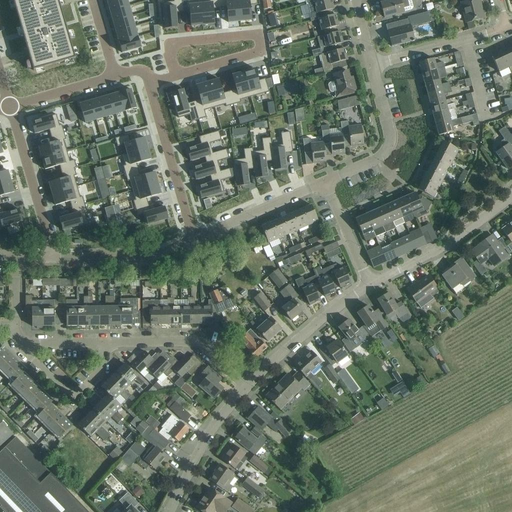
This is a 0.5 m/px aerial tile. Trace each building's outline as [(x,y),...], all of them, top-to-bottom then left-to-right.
[(61,0),(17,0),(34,60),(77,48),(61,0)] [(127,0),(108,0),(107,0),(110,11),(129,5),(127,0)] [(174,0),(175,2),(162,3),(164,16),(165,29),(177,27),(176,12),(182,12),(181,0),(174,0)] [(189,0),(181,0),(182,12),(189,11),(191,26),(203,25),(200,0),(193,0),(189,0)] [(200,0),(203,25),(214,24),(213,9),(220,8),(218,0),(200,0)] [(218,0),(220,8),(226,7),(228,22),(240,21),(237,0),(218,0)] [(237,0),(240,21),(252,20),(250,5),(257,4),(256,0),(237,0)] [(262,7),(263,15),(266,14),(265,8),(271,7),(269,0),(262,0),(264,7),(262,7)] [(320,18),(320,19),(335,14),(333,15),(331,6),(333,5),(331,0),(321,0),(314,2),(306,4),(310,20),(320,18)] [(389,0),(380,3),(384,18),(404,12),(404,11),(411,9),(413,7),(410,0),(389,0)] [(469,0),(460,2),(463,13),(466,23),(484,18),(482,9),(480,9),(479,6),(481,5),(479,0),(469,0)] [(129,5),(110,11),(113,21),(132,16),(129,5)] [(388,30),(392,47),(414,41),(410,25),(412,25),(412,27),(430,22),(427,12),(407,17),(408,19),(387,24),(388,30)] [(277,25),(273,14),(267,15),(271,27),(277,25)] [(317,38),(323,36),(340,31),(338,32),(335,23),(337,22),(335,14),(320,19),(318,19),(321,31),(323,31),(324,36),(317,38)] [(132,16),(113,21),(116,32),(135,26),(132,16)] [(135,26),(116,32),(119,42),(138,36),(135,26)] [(319,55),(327,53),(344,48),(342,49),(340,40),(342,39),(340,31),(323,36),(317,38),(322,54),(319,55)] [(138,36),(119,42),(122,53),(141,47),(138,36)] [(319,55),(324,72),(347,66),(345,57),(346,56),(344,48),(327,53),(319,55)] [(502,52),(509,67),(511,65),(511,48),(502,52)] [(454,53),(456,63),(462,62),(459,51),(454,53)] [(502,52),(492,57),(494,63),(499,72),(502,77),(510,73),(508,68),(509,67),(502,52)] [(419,62),(422,73),(436,69),(444,67),(442,61),(435,63),(433,58),(419,62)] [(255,68),(243,72),(250,97),(269,92),(265,80),(265,79),(258,81),(255,68)] [(422,73),(424,83),(439,79),(436,69),(422,73)] [(334,91),(335,93),(336,98),(353,94),(352,88),(354,87),(353,81),(350,81),(347,70),(334,74),(335,80),(330,82),(328,83),(328,85),(329,90),(331,92),(333,92),(334,91)] [(236,90),(229,91),(233,104),(240,102),(240,100),(250,97),(243,72),(232,75),(236,90)] [(219,79),(207,82),(215,107),(225,104),(226,106),(233,104),(229,91),(223,93),(219,79)] [(424,83),(427,94),(450,88),(449,82),(441,84),(439,79),(424,83)] [(200,100),(194,102),(199,119),(206,117),(204,110),(215,107),(207,82),(196,85),(200,100)] [(427,94),(430,104),(445,100),(443,94),(451,92),(450,88),(427,94)] [(131,89),(120,92),(125,111),(136,108),(131,89)] [(183,89),(171,93),(178,118),(189,115),(191,121),(199,119),(194,102),(187,103),(183,89)] [(120,92),(110,95),(115,114),(125,111),(120,92)] [(465,94),(468,105),(473,103),(471,93),(465,94)] [(110,95),(100,98),(106,117),(115,114),(110,95)] [(313,105),(311,97),(304,99),(306,106),(313,105)] [(356,97),(350,98),(352,106),(359,105),(356,97)] [(100,98),(90,101),(96,120),(106,117),(100,98)] [(346,99),(337,101),(339,110),(348,107),(346,99)] [(430,104),(433,114),(454,109),(454,108),(455,108),(454,103),(446,105),(445,100),(430,104)] [(90,101),(79,104),(85,123),(96,120),(90,101)] [(78,120),(73,103),(66,105),(70,122),(78,120)] [(433,114),(436,125),(457,119),(454,109),(433,114)] [(56,114),(31,122),(34,134),(49,129),(51,136),(64,132),(62,125),(59,125),(56,114)] [(457,119),(436,125),(438,135),(454,131),(452,126),(472,121),(473,126),(479,124),(476,114),(457,119)] [(340,122),(342,134),(344,148),(351,147),(351,145),(364,144),(361,125),(349,127),(348,121),(340,122)] [(502,148),(496,153),(508,169),(511,166),(511,148),(510,146),(511,143),(511,136),(505,127),(498,131),(504,139),(501,141),(500,146),(502,148)] [(321,131),(323,142),(325,156),(332,155),(332,154),(345,152),(344,148),(342,134),(330,135),(329,130),(321,131)] [(188,148),(187,149),(190,161),(204,156),(213,154),(209,142),(221,139),(218,131),(199,136),(201,145),(188,148)] [(53,142),(38,146),(42,158),(67,151),(63,139),(66,138),(64,132),(51,136),(53,142)] [(283,145),(271,146),(273,160),(274,170),(286,168),(284,153),(293,152),(291,141),(290,132),(282,133),(283,145)] [(128,134),(115,138),(117,146),(124,144),(127,154),(148,148),(145,137),(130,141),(128,134)] [(264,150),(252,152),(254,169),(255,178),(268,176),(266,162),(267,161),(273,160),(271,146),(270,138),(263,139),(264,150)] [(302,139),(306,165),(314,164),(313,163),(326,161),(325,156),(323,142),(311,144),(310,138),(302,139)] [(443,141),(438,151),(454,159),(459,150),(443,141)] [(128,165),(123,166),(125,173),(138,170),(136,163),(151,159),(148,148),(127,154),(125,155),(128,165)] [(246,159),(233,160),(235,172),(237,186),(249,184),(247,170),(253,169),(254,169),(252,152),(252,148),(245,149),(246,159)] [(206,163),(192,167),(195,179),(210,175),(220,172),(217,160),(229,157),(227,150),(213,154),(204,156),(206,163)] [(67,151),(42,158),(45,169),(59,165),(61,172),(74,168),(76,167),(74,160),(70,161),(67,151)] [(438,151),(433,161),(449,169),(454,159),(438,151)] [(433,161),(428,170),(444,179),(449,169),(433,161)] [(63,178),(49,182),(52,194),(77,186),(74,175),(76,174),(74,168),(61,172),(63,178)] [(212,182),(197,186),(201,198),(224,192),(220,180),(232,176),(230,169),(220,172),(210,175),(212,182)] [(0,184),(11,181),(8,170),(0,172),(0,184)] [(138,170),(125,173),(127,181),(132,179),(135,189),(158,183),(155,172),(140,176),(138,170)] [(428,170),(423,180),(439,188),(444,179),(428,170)] [(110,196),(105,179),(98,181),(103,198),(110,196)] [(439,188),(423,180),(418,189),(434,198),(439,188)] [(11,181),(0,184),(0,203),(2,203),(0,197),(0,196),(14,192),(11,181)] [(138,199),(133,201),(135,208),(148,204),(146,198),(161,194),(158,183),(135,189),(138,199)] [(77,186),(52,194),(55,205),(70,201),(71,207),(84,204),(82,197),(80,197),(77,186)] [(415,192),(405,197),(412,213),(414,218),(419,216),(416,211),(422,208),(426,210),(431,201),(422,197),(419,202),(415,192)] [(405,223),(411,220),(414,218),(412,213),(405,197),(395,201),(405,223)] [(395,201),(385,206),(392,222),(395,227),(405,223),(395,201)] [(73,214),(59,218),(62,230),(87,223),(84,211),(86,211),(84,204),(71,207),(73,214)] [(148,204),(135,208),(137,215),(142,214),(145,225),(168,219),(165,207),(150,211),(148,204)] [(311,205),(301,209),(308,225),(318,221),(311,205)] [(0,206),(0,227),(22,221),(19,209),(4,213),(2,206),(0,206)] [(385,232),(395,228),(395,227),(392,222),(385,206),(375,210),(383,226),(385,232)] [(301,209),(291,214),(298,230),(308,225),(301,209)] [(383,226),(375,210),(366,214),(376,237),(385,232),(383,226)] [(291,214),(281,218),(288,234),(298,230),(291,214)] [(355,219),(365,241),(376,237),(366,214),(355,219)] [(118,225),(116,217),(108,219),(110,227),(118,225)] [(281,218),(271,222),(278,238),(288,234),(281,218)] [(501,229),(507,237),(511,243),(511,242),(511,221),(509,224),(508,222),(506,222),(502,226),(501,227),(503,228),(501,229)] [(278,238),(271,222),(261,227),(268,243),(278,238)] [(421,233),(426,245),(432,242),(427,231),(421,233)] [(412,240),(416,249),(426,245),(421,233),(411,238),(412,240)] [(494,266),(507,256),(492,235),(478,245),(479,245),(471,251),(478,261),(473,265),(475,267),(480,264),(488,258),(494,266)] [(407,239),(401,242),(406,253),(416,249),(412,240),(408,242),(407,239)] [(323,248),(326,253),(339,248),(336,242),(327,246),(323,248)] [(392,246),(392,247),(397,258),(406,253),(401,242),(392,246)] [(387,248),(382,251),(387,262),(397,258),(392,247),(388,249),(387,248)] [(382,251),(376,253),(381,265),(387,262),(382,251)] [(283,261),(285,265),(290,263),(290,264),(302,259),(299,254),(288,258),(288,259),(283,261)] [(442,275),(450,287),(452,289),(460,283),(462,286),(475,277),(461,258),(452,264),(454,266),(442,275)] [(331,266),(340,286),(343,285),(343,286),(351,283),(344,267),(338,269),(336,264),(331,266)] [(313,269),(324,295),(327,293),(328,295),(336,292),(334,288),(340,286),(331,266),(321,270),(320,266),(313,269)] [(303,290),(309,304),(312,302),(313,304),(320,300),(319,297),(324,295),(313,269),(315,275),(304,280),(302,277),(295,280),(299,291),(303,290)] [(279,288),(287,282),(278,271),(270,277),(273,280),(279,288)] [(414,284),(407,289),(413,297),(416,303),(421,308),(433,299),(432,297),(438,292),(436,288),(437,288),(434,284),(428,276),(415,285),(414,284)] [(282,308),(285,312),(291,320),(302,311),(293,300),(298,296),(289,285),(280,292),(288,303),(282,308)] [(223,287),(209,293),(214,305),(230,297),(223,287)] [(240,292),(241,293),(237,296),(239,299),(243,295),(243,296),(247,293),(244,289),(240,292)] [(88,291),(88,297),(88,325),(99,325),(99,307),(92,307),(92,291),(88,291)] [(109,291),(109,296),(110,325),(121,325),(120,306),(114,307),(114,296),(112,291),(109,291)] [(254,298),(264,310),(271,305),(261,293),(254,298)] [(398,319),(399,318),(399,319),(403,322),(410,318),(401,302),(396,305),(388,293),(377,300),(382,308),(386,315),(393,311),(398,319)] [(32,326),(43,326),(43,301),(32,301),(32,296),(25,296),(26,309),(32,308),(32,326)] [(99,307),(99,325),(110,325),(109,296),(105,296),(105,307),(99,307)] [(77,307),(78,326),(88,325),(88,297),(83,297),(84,307),(77,307)] [(161,306),(161,324),(171,324),(171,298),(167,298),(167,306),(161,306)] [(174,298),(171,298),(171,324),(181,324),(181,306),(174,306),(174,300),(174,298)] [(188,306),(181,306),(181,324),(187,324),(190,324),(191,324),(191,298),(188,298),(188,300),(188,306)] [(191,298),(191,324),(202,324),(201,306),(195,306),(194,298),(191,298)] [(120,306),(121,325),(132,325),(132,312),(138,311),(138,299),(120,299),(120,306)] [(43,301),(43,326),(54,326),(54,313),(60,313),(60,300),(43,301)] [(60,300),(60,313),(66,313),(66,326),(78,326),(77,307),(77,300),(60,300)] [(150,317),(150,325),(161,324),(161,306),(160,306),(160,300),(142,300),(142,308),(142,318),(150,317)] [(201,306),(202,324),(212,323),(212,321),(218,321),(218,314),(211,300),(208,300),(208,306),(201,306)] [(375,316),(368,305),(357,313),(363,321),(365,324),(362,326),(366,331),(368,334),(370,336),(370,337),(389,325),(386,321),(380,312),(375,316)] [(257,329),(261,334),(267,341),(281,329),(270,317),(258,328),(252,320),(250,322),(255,331),(257,329)] [(350,341),(355,348),(361,343),(370,336),(368,334),(366,331),(362,326),(357,330),(349,319),(338,327),(350,341)] [(239,339),(249,350),(248,351),(255,359),(267,347),(260,340),(250,329),(239,339)] [(319,349),(324,357),(331,366),(337,362),(337,363),(347,356),(336,340),(331,344),(329,341),(319,349)] [(443,361),(434,345),(430,347),(430,352),(433,358),(435,357),(439,363),(443,361)] [(0,366),(12,355),(4,347),(2,350),(0,347),(0,366)] [(145,367),(149,371),(156,364),(152,359),(144,351),(137,358),(133,354),(127,360),(139,373),(145,367)] [(309,380),(319,390),(323,386),(323,384),(316,376),(314,376),(310,372),(321,362),(311,351),(296,365),(309,380)] [(156,364),(149,371),(157,378),(162,373),(167,377),(174,370),(169,364),(158,353),(152,359),(156,364)] [(0,366),(0,368),(7,375),(19,362),(12,355),(0,366)] [(175,358),(169,364),(174,370),(181,377),(187,371),(191,375),(198,368),(202,363),(193,355),(189,359),(186,355),(179,363),(175,358)] [(11,384),(11,385),(24,372),(27,369),(19,362),(7,375),(14,382),(11,384)] [(124,364),(117,371),(129,384),(134,379),(141,385),(144,383),(137,376),(124,364)] [(329,365),(324,369),(334,383),(339,379),(329,365)] [(199,386),(214,399),(223,388),(217,383),(221,379),(208,367),(199,376),(204,380),(199,386)] [(423,372),(430,383),(434,381),(427,370),(423,372)] [(117,371),(109,379),(129,398),(131,396),(125,389),(129,384),(117,371)] [(11,385),(19,392),(31,379),(24,372),(11,385)] [(266,396),(274,403),(280,409),(286,402),(288,403),(291,403),(292,401),(293,399),(292,397),(301,387),(304,390),(309,384),(297,372),(292,378),(288,374),(266,396)] [(422,375),(416,379),(421,387),(427,383),(422,375)] [(355,385),(350,378),(343,383),(348,390),(355,385)] [(19,392),(26,399),(38,386),(31,379),(19,392)] [(109,379),(101,387),(108,393),(115,399),(119,394),(126,401),(129,398),(109,379)] [(26,399),(33,406),(46,393),(38,386),(26,399)] [(405,389),(400,392),(403,397),(409,393),(405,389)] [(37,416),(38,416),(50,403),(53,401),(46,393),(33,406),(40,413),(37,416)] [(108,393),(101,401),(120,420),(123,418),(116,411),(121,406),(115,399),(108,393)] [(167,405),(178,415),(185,422),(190,416),(181,408),(186,402),(177,394),(167,405)] [(101,401),(93,409),(106,421),(111,416),(118,423),(120,420),(101,401)] [(38,416),(45,423),(58,410),(50,403),(38,416)] [(248,418),(256,425),(261,430),(271,418),(258,407),(248,418)] [(93,409),(86,417),(107,438),(110,435),(101,427),(106,421),(93,409)] [(45,423),(52,430),(65,418),(58,410),(45,423)] [(350,420),(354,425),(364,419),(359,412),(350,420)] [(161,427),(170,435),(178,441),(189,428),(181,422),(173,416),(167,422),(166,421),(161,427)] [(96,432),(103,438),(105,440),(107,438),(86,417),(78,425),(91,437),(96,432)] [(52,430),(60,437),(72,425),(65,418),(52,430)] [(0,445),(2,444),(13,434),(0,419),(0,445)] [(135,428),(141,434),(148,425),(142,420),(135,428)] [(275,425),(285,437),(291,432),(280,420),(275,425)] [(153,445),(138,463),(145,469),(150,464),(155,469),(166,456),(161,451),(164,448),(169,442),(149,425),(148,425),(141,434),(140,435),(153,445)] [(234,438),(255,455),(267,440),(261,435),(257,439),(243,427),(234,438)] [(125,439),(130,443),(137,436),(132,431),(125,439)] [(88,511),(15,437),(0,451),(0,507),(4,511),(88,511)] [(41,448),(45,452),(47,454),(50,451),(44,445),(41,448)] [(221,458),(229,464),(234,467),(244,454),(233,445),(228,452),(227,451),(221,458)] [(116,447),(109,454),(115,460),(122,452),(116,447)] [(129,448),(123,455),(120,458),(130,466),(139,456),(129,448)] [(264,472),(267,475),(269,476),(273,471),(254,456),(250,461),(264,473),(264,472)] [(222,488),(228,492),(238,479),(232,474),(233,474),(219,464),(214,471),(215,472),(210,479),(222,488)] [(329,477),(329,476),(323,470),(317,476),(322,483),(329,477)] [(241,485),(254,495),(259,499),(265,492),(247,478),(241,485)] [(196,507),(202,511),(224,511),(231,503),(215,491),(210,497),(208,495),(203,501),(201,500),(196,507)] [(127,509),(124,511),(136,511),(133,509),(138,504),(127,493),(118,501),(127,509)] [(232,507),(239,511),(252,511),(253,510),(238,499),(232,507)]
